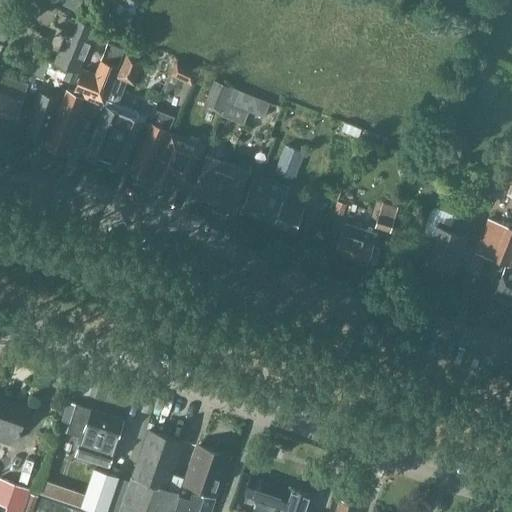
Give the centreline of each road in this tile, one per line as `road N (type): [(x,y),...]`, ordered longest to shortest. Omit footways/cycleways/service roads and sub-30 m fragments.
road 1 (unclassified): [(511,505),(0,325)]
road 2 (unclassified): [(0,176),(511,354)]
